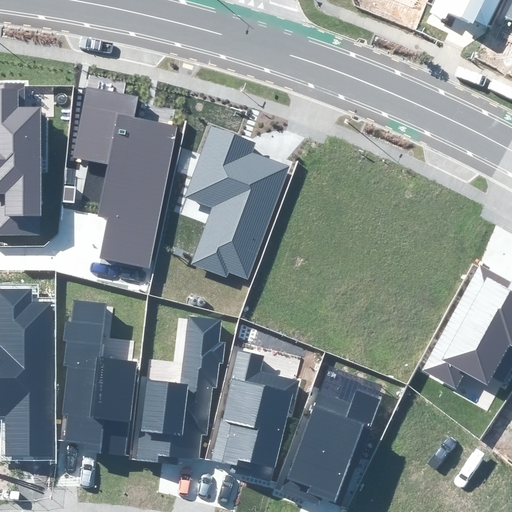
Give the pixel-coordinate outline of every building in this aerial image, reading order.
[(487,25),(499,0),(435,0),(430,11),(444,18),(447,12),(471,24),(474,19),(487,25)] [(0,235),(41,236),(40,108),(25,108),(24,84),(0,83),(0,235)] [(100,258),(149,268),(177,126),(133,117),(137,97),(87,87),(73,158),(107,165),(97,216),(108,219),(100,258)] [(255,142),(211,126),(184,197),(212,207),(190,265),(226,278),(228,273),(248,280),(290,166),(251,152),(255,142)] [(511,280),(479,263),(420,372),(457,392),(466,375),(488,386),(510,345),(511,346),(511,280)] [(52,455),(52,302),(33,302),(33,289),(0,289),(0,416),(5,416),(5,455),(52,455)] [(124,454),(135,363),(98,358),(104,305),(75,301),(72,323),(65,322),(62,341),(65,341),(62,367),(67,368),(61,414),(69,415),(66,440),(87,442),(86,450),(124,454)] [(180,385),(145,380),(135,456),(175,461),(176,455),(196,457),(200,433),(206,433),(212,386),(218,387),(221,361),(224,362),(226,341),(219,340),(222,318),(190,314),(180,385)] [(238,459),(276,467),(288,410),(291,411),(297,382),(258,374),(261,357),(237,352),(223,417),(220,417),(211,460),(237,465),(238,459)] [(308,492),(335,502),(363,422),(372,425),(382,397),(354,387),(349,400),(320,390),(288,477),(311,486),(308,492)]
